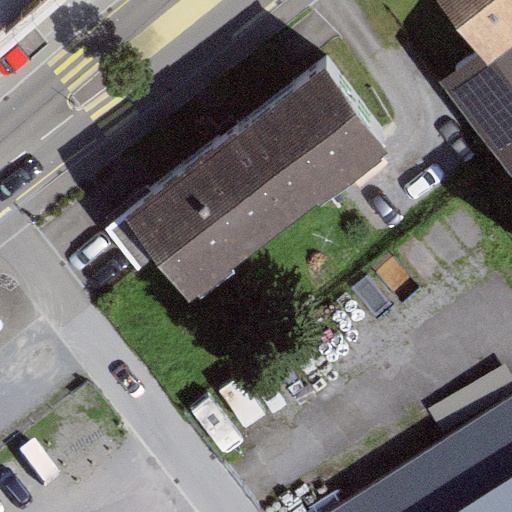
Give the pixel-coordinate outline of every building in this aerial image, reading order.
[(11,0),(38,23),(63,0),(11,0)] [(511,0),(466,0),(493,34),(502,45),(511,37),(511,0)] [(493,34),(445,72),(511,154),(511,37),(502,45),(493,34)] [(340,49),(145,198),(203,278),(404,135),(340,49)] [(451,424),(511,383),(511,366),(505,357),(437,403),(451,424)] [(511,511),(511,389),(319,511),(511,511)]
